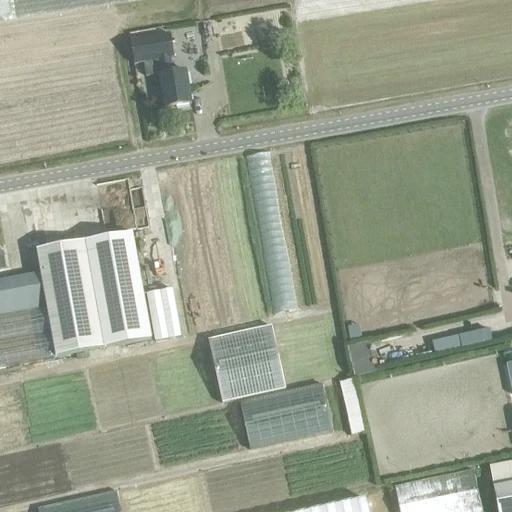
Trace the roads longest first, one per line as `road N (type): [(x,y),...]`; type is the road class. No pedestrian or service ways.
road 1 (unclassified): [(0,190),(511,97)]
road 2 (unknown): [(484,102),(511,271)]
